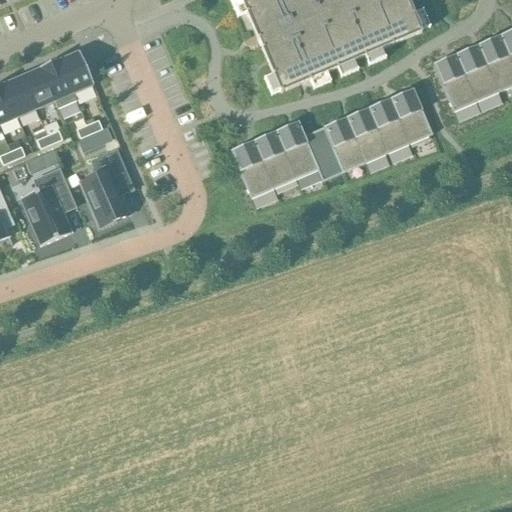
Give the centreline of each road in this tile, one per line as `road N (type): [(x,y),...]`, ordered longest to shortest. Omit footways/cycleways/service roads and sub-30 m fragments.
road 1 (residential): [(486,0),(476,21),(366,89),(254,121),(219,104),(210,84),(210,41),(199,24),(174,18),(123,35)]
road 2 (residential): [(123,35),(194,211),(189,226),(0,294)]
road 3 (residential): [(0,57),(113,9)]
